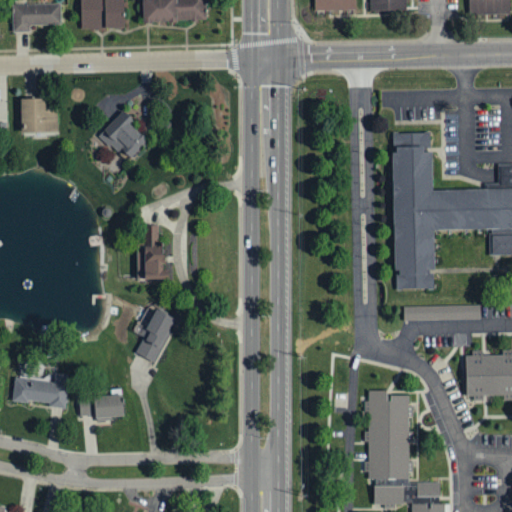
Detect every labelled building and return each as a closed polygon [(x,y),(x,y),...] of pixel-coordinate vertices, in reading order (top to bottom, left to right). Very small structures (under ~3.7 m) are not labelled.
[(124,29),(123,0),(80,0),(80,30),(124,29)] [(140,0),(142,24),(206,21),(205,0),(140,0)] [(314,0),(314,12),(355,10),(355,0),(314,0)] [(370,0),(371,13),(407,12),(406,0),(370,0)] [(467,15),(466,0),(511,0),(511,14),(467,15)] [(13,33),(29,32),(29,26),(61,25),(60,4),(12,5),(13,33)] [(57,110),(46,111),(46,100),(20,100),(20,134),(57,134),(57,110)] [(147,141),(130,125),(133,122),(122,111),(98,136),(116,153),(120,149),(130,159),(147,141)] [(393,287),(391,129),(432,129),(433,187),(500,186),(499,166),(511,165),(511,252),(490,252),(490,226),(432,227),(433,287),(393,287)] [(137,281),(168,281),(168,271),(162,271),(161,226),(142,227),(142,244),(136,244),(137,281)] [(402,318),(402,306),(480,305),(480,317),(402,318)] [(175,318),(156,309),(134,351),(153,361),(175,318)] [(511,511),(511,351),(464,352),(465,396),(511,395),(511,511),(445,511),(445,503),(439,503),(439,480),(409,480),(409,394),(386,394),(386,389),(367,389),(368,477),(375,477),(375,502),(412,502),(412,511),(511,511)] [(12,400),(49,403),(48,406),(65,408),(69,374),(54,372),(53,381),(14,377),(12,400)] [(124,418),(122,394),(79,397),(80,416),(96,415),(96,419),(124,418)]
